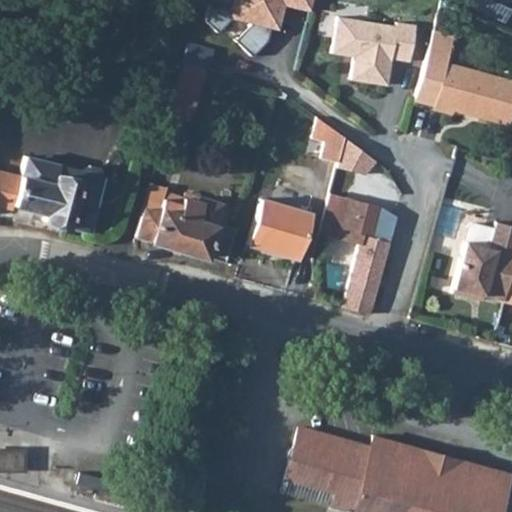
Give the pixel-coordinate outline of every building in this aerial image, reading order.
[(233,0),(231,9),(207,3),(204,19),(217,31),(229,17),(277,28),(282,4),(307,10),(309,0),(233,0)] [(394,25),(335,15),(329,53),(351,56),(347,80),(388,87),(392,59),(408,62),(414,24),(395,21),(394,25)] [(453,38),(433,33),(418,90),(437,95),(433,108),(432,111),(450,117),(452,112),(506,127),(511,107),(511,84),(446,66),(453,38)] [(187,118),(189,119),(207,49),(185,42),(171,96),(166,113),(187,118)] [(414,103),(433,108),(437,95),(418,90),(414,103)] [(315,114),(309,137),(323,140),(320,158),(338,161),(345,138),(315,114)] [(338,161),(336,168),(363,174),(375,159),(345,138),(338,161)] [(24,155),(12,205),(42,213),(40,219),(87,232),(102,176),(24,155)] [(351,231),(359,201),(325,191),(316,232),(355,242),(340,306),(365,313),(367,308),(369,300),(382,240),(363,234),(351,231)] [(226,263),(235,228),(212,222),(217,204),(196,197),(195,202),(180,197),(179,203),(161,199),(156,213),(140,211),(133,236),(226,263)] [(246,245),(292,257),(304,211),(258,199),(246,245)] [(372,204),(359,201),(351,231),(363,234),(372,204)] [(0,203),(0,217),(8,220),(12,205),(0,203)] [(501,301),(511,261),(511,227),(496,224),(494,230),(489,249),(464,242),(451,292),(472,298),(473,294),(501,301)] [(473,225),(468,228),(464,242),(489,249),(494,230),(473,225)] [(511,261),(501,301),(501,302),(511,305),(511,261)] [(366,444),(295,424),(276,490),(324,503),(347,510),(346,511),(491,511),(504,469),(369,431),(366,444)] [(22,450),(2,450),(3,470),(22,470),(22,450)] [(101,477),(75,471),(72,486),(98,492),(101,477)]
